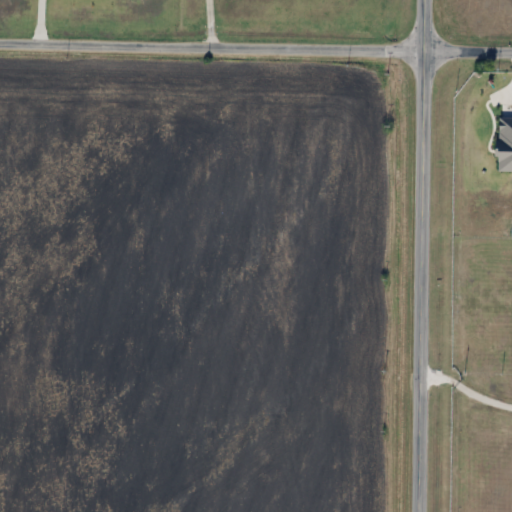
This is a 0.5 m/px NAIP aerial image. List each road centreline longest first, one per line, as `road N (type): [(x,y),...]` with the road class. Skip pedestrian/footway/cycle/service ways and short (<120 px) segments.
road 1 (residential): [(511,52),(0,42)]
road 2 (secondary): [(427,0),(421,511)]
